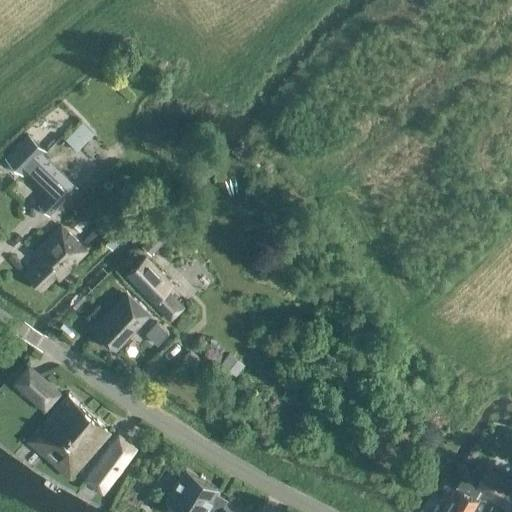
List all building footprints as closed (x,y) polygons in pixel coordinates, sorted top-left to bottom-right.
[(65,156),(93,134),(81,119),(53,141),(65,156)] [(4,157),(20,172),(43,199),(37,204),(49,216),(78,188),(47,153),(27,133),(4,157)] [(40,262),(26,276),(40,291),(54,276),(57,279),(85,251),(60,227),(33,255),(40,262)] [(170,319),(182,306),(162,287),(167,281),(143,257),(125,275),(170,319)] [(96,328),(115,347),(148,313),(129,294),(96,328)] [(158,344),(169,333),(157,322),(146,333),(158,344)] [(158,369),(169,357),(159,347),(147,360),(158,369)] [(50,403),(59,392),(39,375),(29,385),(50,403)] [(0,401),(0,403),(18,428),(39,413),(20,387),(0,401)] [(110,432),(67,395),(27,442),(70,479),(110,432)] [(104,493),(139,449),(121,433),(86,478),(104,493)] [(401,476),(415,485),(428,465),(414,455),(401,476)] [(165,501),(170,504),(168,508),(174,511),(233,511),(212,498),(218,488),(185,468),(165,501)] [(442,511),(469,511),(477,499),(470,495),(473,490),(505,507),(511,493),(511,483),(486,470),(479,482),(463,474),(442,511)]
